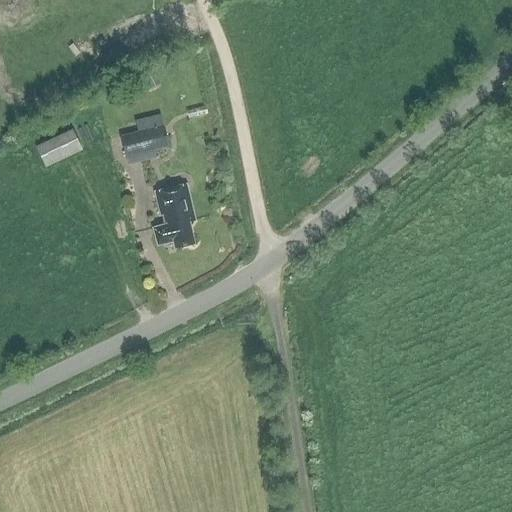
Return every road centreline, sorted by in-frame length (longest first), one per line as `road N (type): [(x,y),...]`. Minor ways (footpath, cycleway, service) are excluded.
road 1 (unclassified): [(268,263),(511,58)]
road 2 (unclassified): [(0,402),(268,263)]
road 3 (unclassified): [(268,263),(226,65),(203,0)]
